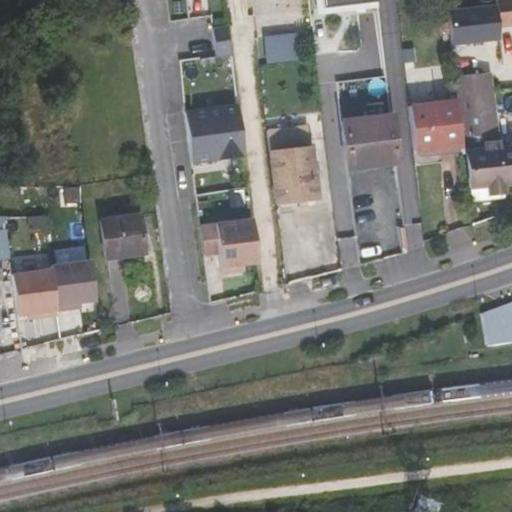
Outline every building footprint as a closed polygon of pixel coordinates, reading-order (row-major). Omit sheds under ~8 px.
[(323,0),(317,0),(320,15),(379,7),(378,2),(325,8),(323,0)] [(323,0),(325,8),(378,2),(378,0),(323,0)] [(511,0),(495,0),(496,5),(499,26),(511,24),(511,0)] [(496,5),(447,11),(451,44),(500,38),(499,26),(496,5)] [(289,34),(313,31),(310,7),(286,10),(289,34)] [(229,25),(213,28),(216,56),(233,54),(229,25)] [(463,147),(463,150),(465,149),(468,186),(475,186),(476,202),(509,199),(508,183),(511,182),(511,147),(498,149),(491,90),(490,77),(455,81),(457,101),(463,147)] [(457,101),(411,106),(416,152),(463,147),(457,101)] [(238,106),(185,112),(191,163),(245,155),(238,106)] [(348,170),(397,164),(392,115),(342,121),(348,170)] [(277,203),(318,197),(316,180),(322,179),(321,171),(315,172),(312,146),(270,152),(277,203)] [(106,258),(144,253),(139,214),(101,219),(106,258)] [(0,258),(8,257),(3,219),(0,218),(0,258)] [(252,218),(215,222),(222,272),(237,270),(237,264),(258,261),(252,218)] [(95,300),(90,260),(50,265),(50,269),(56,310),(70,308),(69,303),(95,300)] [(11,275),(16,315),(28,314),(29,318),(56,315),(56,310),(50,269),(11,275)] [(511,302),(482,313),(487,342),(488,345),(511,342),(511,302)]
